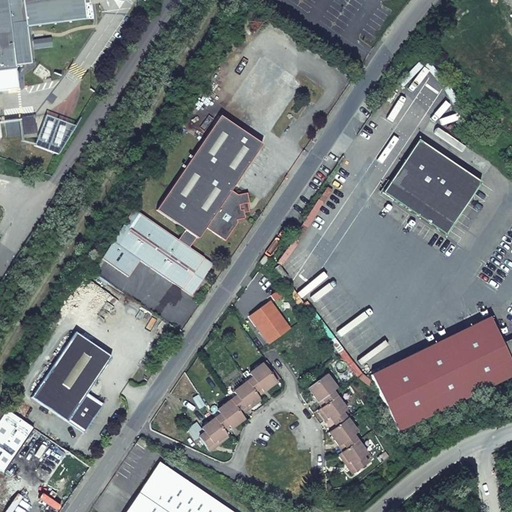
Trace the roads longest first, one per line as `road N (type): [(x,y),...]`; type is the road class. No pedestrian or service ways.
road 1 (residential): [(425,0),(130,429)]
road 2 (unknown): [(369,160),(343,234),(355,280),(370,295),(410,299),(430,292),(449,270)]
road 3 (residential): [(308,511),(130,429)]
road 4 (unknown): [(369,160),(391,133),(410,127),(506,182)]
road 5 (residential): [(58,121),(128,0)]
road 6 (residential): [(477,442),(380,511)]
